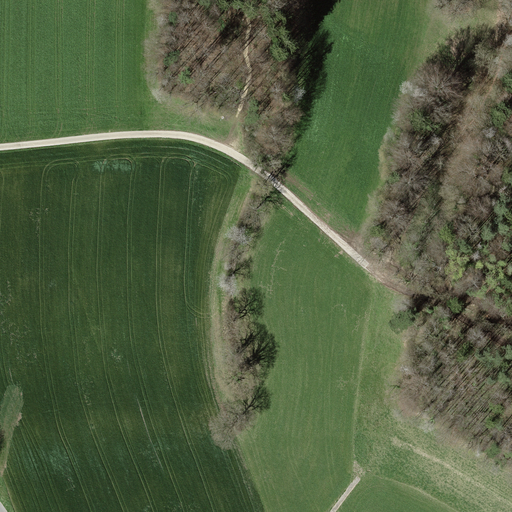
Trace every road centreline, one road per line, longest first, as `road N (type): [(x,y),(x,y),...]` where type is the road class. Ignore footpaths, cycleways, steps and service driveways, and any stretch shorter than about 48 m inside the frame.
road 1 (track): [(0,149),(128,137),(189,138),(222,148),(374,266)]
road 2 (track): [(374,266),(386,255),(441,124)]
